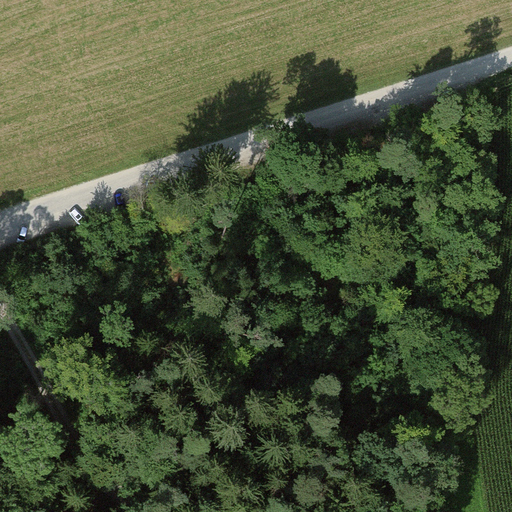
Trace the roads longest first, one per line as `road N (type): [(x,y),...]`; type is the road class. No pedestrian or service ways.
road 1 (track): [(511,56),(0,228)]
road 2 (track): [(154,511),(96,472),(0,318)]
